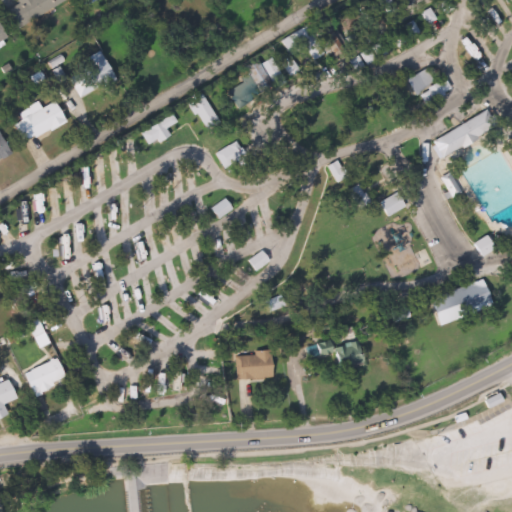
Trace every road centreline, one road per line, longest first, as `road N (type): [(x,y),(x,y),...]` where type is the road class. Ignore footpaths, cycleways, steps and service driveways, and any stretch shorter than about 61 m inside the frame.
road 1 (secondary): [(511,366),(459,396),(371,427),(0,459)]
road 2 (residential): [(0,204),(325,0)]
